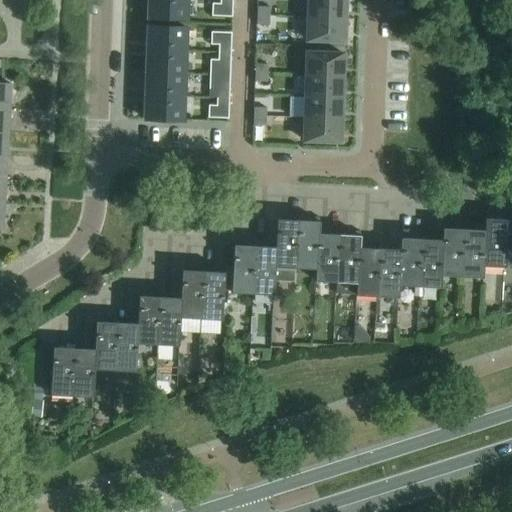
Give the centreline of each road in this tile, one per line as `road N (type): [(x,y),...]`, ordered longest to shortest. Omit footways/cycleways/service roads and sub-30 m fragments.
road 1 (residential): [(276,186),(25,352)]
road 2 (secondary): [(511,410),(241,501)]
road 3 (residential): [(277,163),(373,166),(377,0)]
road 4 (residential): [(276,186),(445,197),(511,187)]
road 5 (secondary): [(316,511),(511,450)]
road 6 (residential): [(0,295),(91,226),(100,156)]
road 7 (residential): [(246,0),(241,161)]
road 8 (residential): [(100,156),(241,161)]
